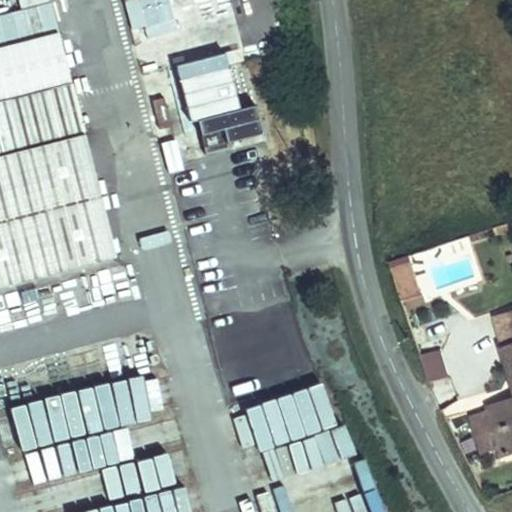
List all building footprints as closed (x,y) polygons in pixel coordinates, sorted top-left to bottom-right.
[(236,18),(133,45),(158,141),(261,114),(236,18)] [(51,88),(0,95),(0,149),(83,137),(74,83),(51,87),(51,88)] [(200,144),(210,179),(234,173),(232,167),(267,158),(259,129),(200,144)] [(400,249),(370,259),(373,270),(404,260),(400,249)] [(404,260),(373,270),(384,299),(414,289),(404,260)] [(487,334),(498,368),(504,388),(477,396),(496,454),(511,448),(511,300),(480,311),(487,334)] [(269,339),(296,332),(288,305),(261,313),(269,339)] [(402,337),(413,364),(423,360),(412,333),(402,337)] [(263,384),(307,368),(297,340),(253,355),(263,384)] [(441,350),(421,357),(430,382),(450,375),(441,350)] [(440,407),(459,402),(452,378),(433,384),(440,407)] [(121,425),(120,399),(67,400),(68,426),(121,425)] [(157,423),(158,402),(123,400),(122,421),(157,423)] [(63,403),(51,406),(57,434),(69,431),(63,403)] [(151,494),(152,511),(184,511),(182,491),(151,494)]
